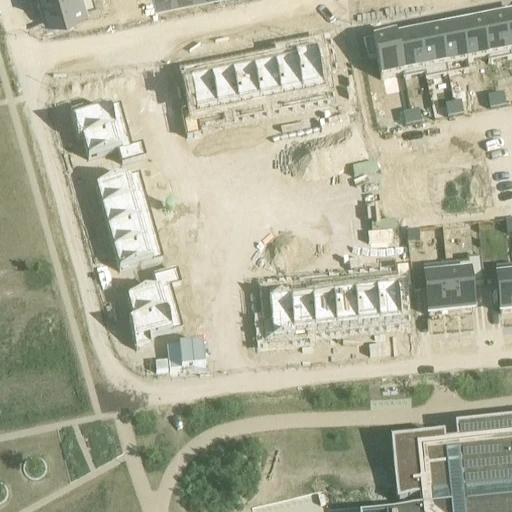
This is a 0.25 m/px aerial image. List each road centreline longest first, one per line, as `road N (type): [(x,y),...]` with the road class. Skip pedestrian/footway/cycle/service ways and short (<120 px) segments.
road 1 (residential): [(240,380),(116,394),(25,58)]
road 2 (residential): [(25,58),(283,14),(310,0)]
road 3 (residential): [(511,356),(240,380)]
road 4 (residential): [(240,380),(227,253)]
